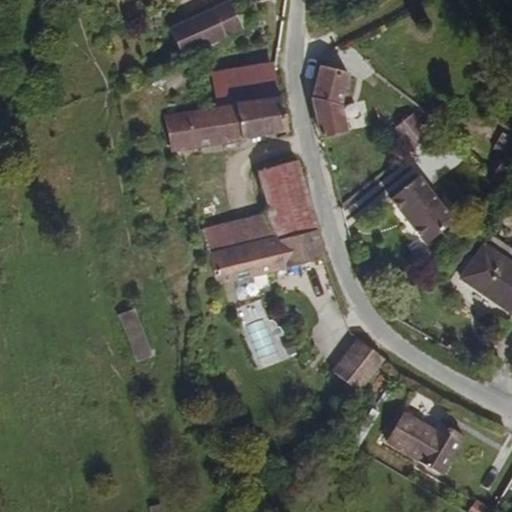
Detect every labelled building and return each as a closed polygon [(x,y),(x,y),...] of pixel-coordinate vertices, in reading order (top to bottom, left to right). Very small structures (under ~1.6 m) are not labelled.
[(245,31),(231,1),(171,27),(185,58),(245,31)] [(273,67),(273,61),(212,71),(216,106),(276,95),(273,67)] [(344,104),(350,73),(320,67),(318,66),(311,97),(339,103),(344,104)] [(290,132),(282,94),(276,95),(216,106),(212,107),(192,110),(163,114),(172,153),(290,132)] [(348,129),(339,103),(311,97),(316,112),(323,134),(348,129)] [(412,115),(392,130),(408,152),(429,137),(412,115)] [(511,148),(500,137),(488,148),(511,171),(511,148)] [(317,223),(297,162),(260,171),(261,176),(257,178),(255,181),(257,187),(264,188),(270,217),(264,220),(268,237),(317,223)] [(421,178),(393,198),(425,241),(452,221),(421,178)] [(327,254),(317,223),(268,237),(276,267),(321,255),(327,254)] [(276,267),(268,237),(208,253),(216,283),(276,267)] [(511,261),(483,242),(454,286),(463,292),(469,282),(511,310),(511,261)] [(137,310),(121,314),(132,362),(149,358),(137,310)] [(256,367),(277,360),(265,320),(243,327),(256,367)] [(381,364),(385,358),(358,339),(333,374),(360,393),(381,364)] [(441,475),(465,436),(442,422),(437,432),(404,412),(386,442),(441,475)]
